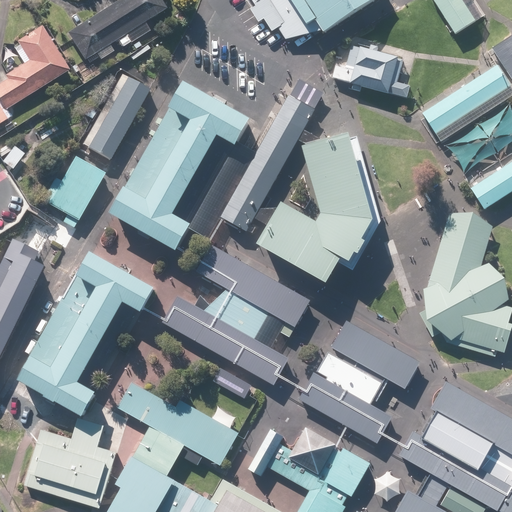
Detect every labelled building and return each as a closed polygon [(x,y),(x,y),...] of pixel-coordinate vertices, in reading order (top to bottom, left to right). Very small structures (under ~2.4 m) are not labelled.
[(108,45),(116,41),(120,49),(130,43),(125,35),(165,12),(157,0),(120,0),(65,32),(82,60),(86,67),(112,52),(108,45)] [(249,0),(256,10),(251,13),(258,25),(263,21),(272,35),(278,30),(285,41),(320,34),(323,37),(382,0),(249,0)] [(475,0),(431,0),(455,36),(486,16),(475,0)] [(0,82),(0,124),(11,118),(6,109),(68,72),(41,28),(15,43),(27,62),(4,76),(5,79),(0,82)] [(511,37),(488,53),(497,67),(420,116),(439,145),(511,100),(511,102),(511,148),(463,180),(483,211),(511,193),(511,37)] [(242,58),(210,40),(198,62),(230,80),(242,58)] [(387,96),(388,94),(406,100),(409,87),(406,86),(396,84),(402,61),(376,54),(377,49),(371,47),(369,52),(352,48),(346,71),(335,68),(331,80),(349,85),(349,86),(360,89),(387,96)] [(280,73),(247,55),(235,79),(267,96),(280,73)] [(120,76),(81,145),(108,162),(148,91),(120,76)] [(182,86),(108,218),(175,256),(191,229),(171,218),(216,140),(235,150),(239,142),(249,124),(182,86)] [(315,113),(288,98),(258,152),(220,219),(247,234),(315,113)] [(24,121),(0,136),(0,157),(10,151),(7,146),(30,131),(24,121)] [(280,205),(254,250),(324,289),(339,263),(347,267),(371,225),(347,139),(301,151),(319,217),(315,225),(280,205)] [(24,157),(13,148),(2,160),(13,169),(24,157)] [(103,176),(72,158),(59,181),(53,177),(40,201),(47,205),(47,206),(65,217),(62,223),(72,229),(103,176)] [(448,215),(427,288),(422,291),(424,313),(419,314),(431,337),(439,334),(442,335),(446,343),(493,358),(495,358),(497,353),(503,354),(503,352),(511,326),(507,325),(511,309),(504,306),(507,302),(502,280),(487,264),(480,267),(492,228),(488,225),(471,214),(448,215)] [(8,242),(0,258),(0,347),(38,270),(30,266),(35,255),(8,242)] [(178,301),(164,327),(275,390),(292,359),(256,339),(269,316),(294,330),(310,303),(213,247),(198,273),(234,293),(217,323),(178,301)] [(30,361),(17,385),(82,421),(96,396),(78,385),(122,308),(141,318),(156,291),(89,253),(28,360),(30,361)] [(312,374),(298,400),(375,444),(391,417),(369,405),(384,379),(404,390),(419,363),(346,322),(331,348),(344,356),(342,361),(327,353),(316,372),(327,378),(325,380),(312,374)] [(147,429),(113,487),(119,491),(107,511),(213,511),(217,506),(169,477),(185,448),(213,463),(220,467),(238,432),(178,401),(175,407),(131,382),(115,411),(147,429)] [(444,511),(435,507),(447,484),(497,511),(511,511),(511,421),(444,384),(431,408),(435,413),(421,438),(412,432),(399,457),(431,475),(419,497),(406,490),(393,511),(444,511)] [(24,427),(0,407),(0,427),(14,439),(24,427)] [(350,497),(369,464),(342,450),(340,453),(333,450),(336,445),(304,428),(288,457),(278,451),(286,436),(269,427),(245,470),(261,479),(267,469),(307,491),(295,511),(341,511),(344,508),(340,506),(346,495),(350,497)] [(81,444),(42,432),(25,487),(99,510),(116,454),(81,444)] [(395,479),(386,472),(384,475),(381,477),(377,479),(373,480),(374,483),(375,487),(374,491),(373,494),(378,496),(382,498),(386,502),(392,497),(400,495),(398,489),(398,485),(399,479),(395,479)] [(262,511),(226,491),(217,506),(213,511),(262,511)]
